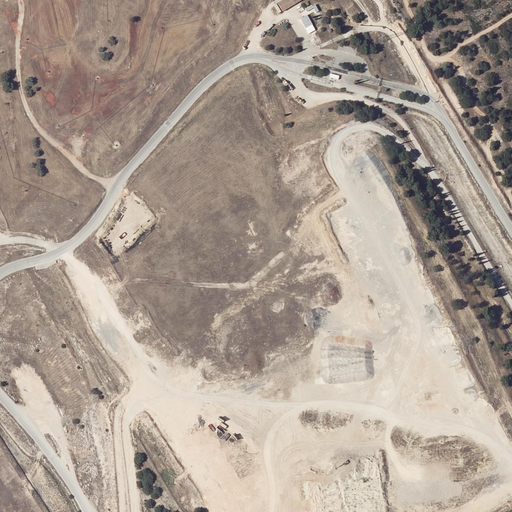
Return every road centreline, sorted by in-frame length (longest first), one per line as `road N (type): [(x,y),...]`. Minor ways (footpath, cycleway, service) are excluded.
road 1 (track): [(271,511),(271,434),(307,405),(492,438)]
road 2 (track): [(137,511),(126,429),(139,382),(136,348),(63,249)]
road 3 (track): [(20,0),(18,77),(26,109),(47,138),(115,189)]
road 4 (track): [(136,348),(170,389),(307,405)]
road 5 (track): [(511,15),(433,58),(404,0)]
road 6 (track): [(511,180),(492,160),(487,121),(460,69),(444,57)]
road 7 (unclassified): [(511,231),(440,114)]
